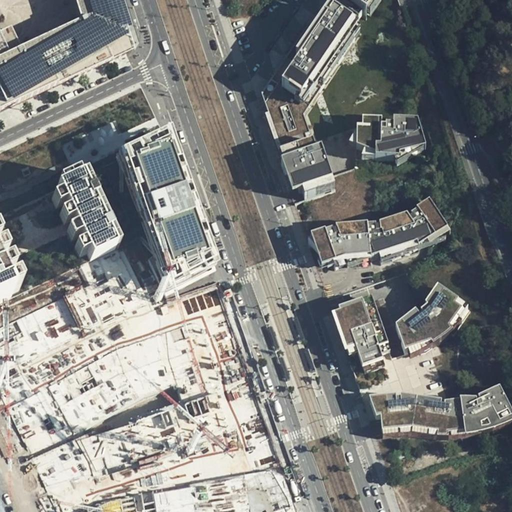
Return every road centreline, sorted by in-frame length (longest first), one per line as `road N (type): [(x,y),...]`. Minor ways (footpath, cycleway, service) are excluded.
road 1 (secondary): [(372,511),(195,0)]
road 2 (secondary): [(168,61),(321,511)]
road 3 (tertiary): [(511,266),(420,0)]
road 4 (secondary): [(0,139),(168,61)]
